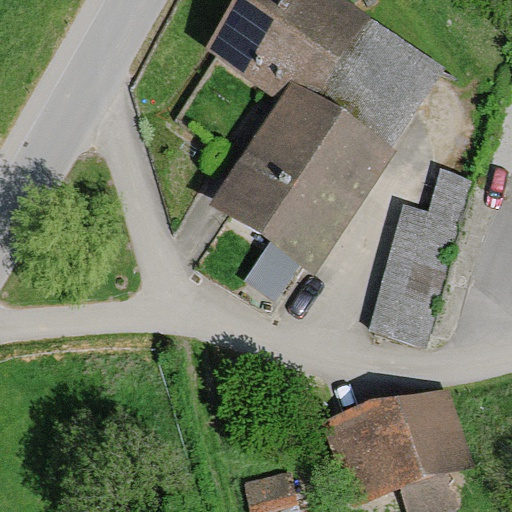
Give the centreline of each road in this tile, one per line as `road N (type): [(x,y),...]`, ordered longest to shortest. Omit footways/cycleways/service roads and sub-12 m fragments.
road 1 (residential): [(174,316),(371,367),(451,367),(511,356)]
road 2 (residential): [(174,316),(95,59)]
road 3 (residential): [(95,59),(0,219)]
road 4 (residential): [(0,328),(174,316)]
